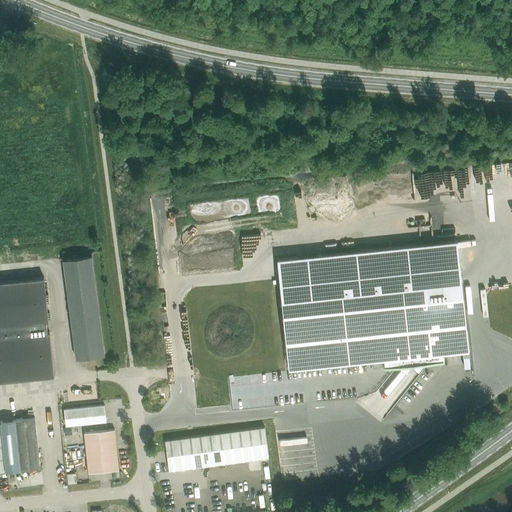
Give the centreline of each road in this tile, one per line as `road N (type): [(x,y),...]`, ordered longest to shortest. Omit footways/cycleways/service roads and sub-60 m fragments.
road 1 (secondary): [(511,96),(245,70),(132,43),(12,0)]
road 2 (unclassified): [(0,505),(147,490)]
road 3 (secondary): [(400,511),(511,431)]
